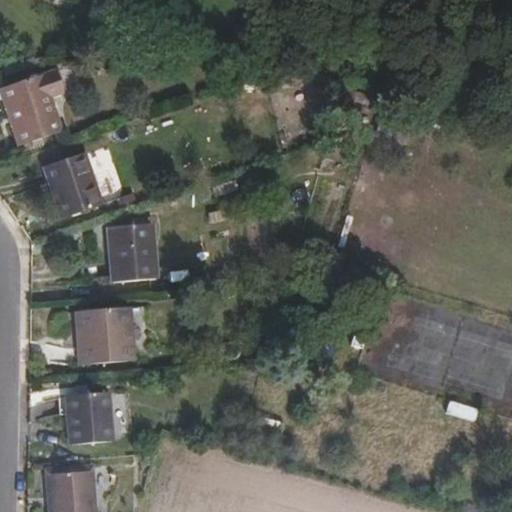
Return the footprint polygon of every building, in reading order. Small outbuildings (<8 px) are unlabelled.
[(197,37),(203,17),(189,13),(183,33),(197,37)] [(57,68),(0,87),(0,88),(18,146),(62,132),(51,96),(65,92),(57,68)] [(85,151),(44,166),(61,215),(102,202),(85,151)] [(109,226),(113,281),(155,277),(151,223),(109,226)] [(129,306),(81,309),(84,362),(132,359),(129,306)] [(68,395),(71,444),(114,441),(110,392),(88,393),(88,384),(76,385),(77,394),(68,395)] [(91,474),(91,465),(47,467),(48,476),(49,476),(91,474)] [(93,511),(91,474),(49,476),(50,511),(93,511)]
